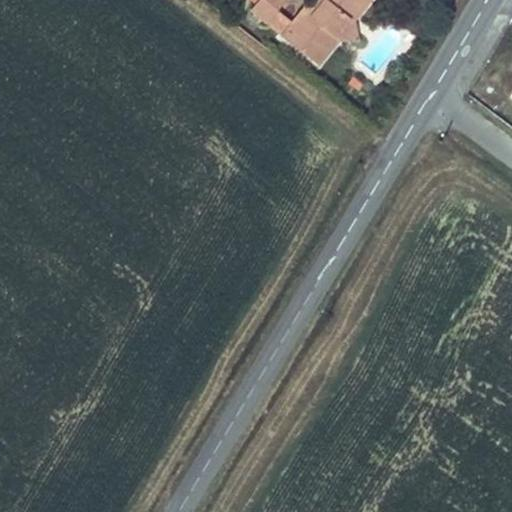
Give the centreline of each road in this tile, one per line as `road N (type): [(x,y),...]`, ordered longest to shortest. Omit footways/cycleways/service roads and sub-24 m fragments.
road 1 (tertiary): [(180,511),(431,94)]
road 2 (track): [(239,511),(446,156),(408,131)]
